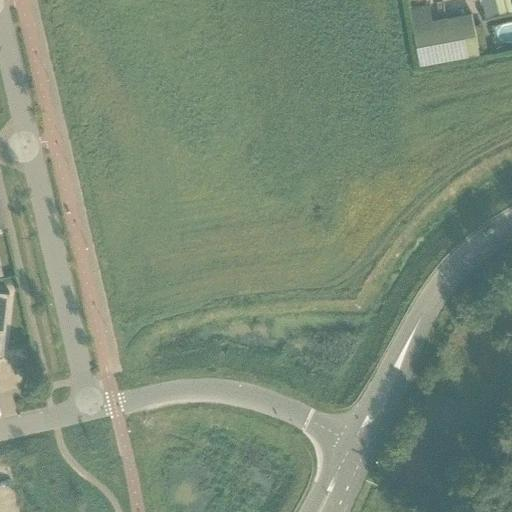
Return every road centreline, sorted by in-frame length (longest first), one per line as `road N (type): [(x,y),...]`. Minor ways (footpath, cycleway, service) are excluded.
road 1 (tertiary): [(345,440),(302,415),(220,392),(87,411)]
road 2 (tertiary): [(83,386),(29,150)]
road 3 (unclassified): [(411,334),(445,281),(511,228)]
road 4 (tertiary): [(29,150),(0,16)]
road 5 (unclassified): [(365,451),(395,393),(411,334)]
road 6 (unclassified): [(411,334),(345,440)]
